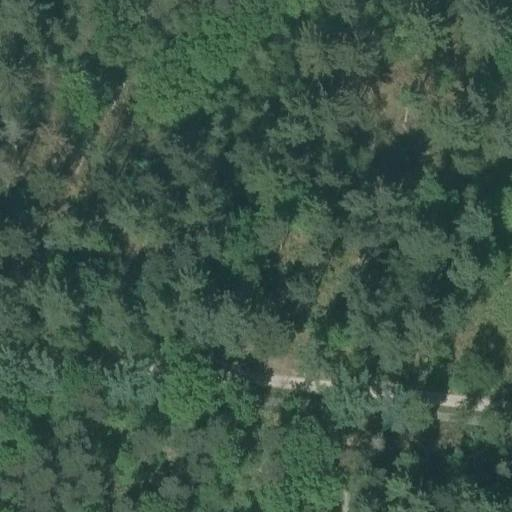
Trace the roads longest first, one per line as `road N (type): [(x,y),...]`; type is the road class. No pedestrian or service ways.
road 1 (track): [(0,360),(511,412)]
road 2 (track): [(312,392),(334,511)]
